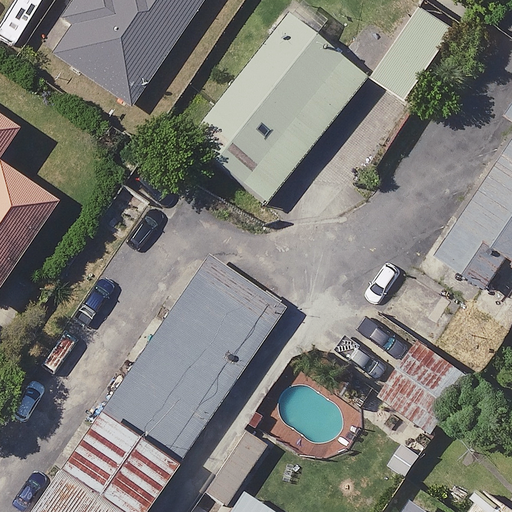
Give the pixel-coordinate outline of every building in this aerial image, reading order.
[(203,0),(82,0),(63,29),(71,35),(57,56),(131,107),(203,0)] [(461,30),(425,6),(376,80),(412,104),(461,30)] [(366,77),(287,14),(189,139),(268,201),(366,77)] [(0,155),(18,130),(0,117),(0,285),(56,202),(0,164),(0,155)] [(511,151),(441,258),(490,290),(511,256),(511,151)] [(144,511),(285,310),(207,255),(28,511),(144,511)] [(477,384),(425,344),(385,397),(438,436),(477,384)] [(273,511),(238,488),(222,511),(273,511)]
